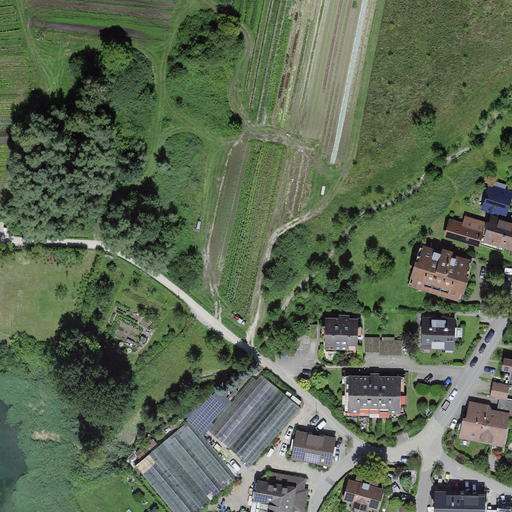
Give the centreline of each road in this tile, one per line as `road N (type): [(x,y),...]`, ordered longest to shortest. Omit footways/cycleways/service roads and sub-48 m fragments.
road 1 (track): [(0,239),(115,250),(270,364)]
road 2 (residential): [(511,312),(431,450)]
road 3 (residential): [(366,448),(270,364)]
